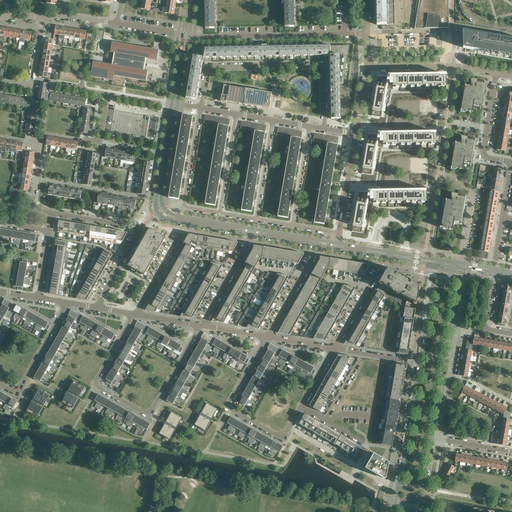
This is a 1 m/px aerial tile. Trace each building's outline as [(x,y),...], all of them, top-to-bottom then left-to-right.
[(204,0),(205,1),(206,1),(206,5),(205,5),(205,6),(205,10),(206,10),(206,13),(205,13),(205,14),(205,18),(206,18),(206,22),(205,22),(205,28),(207,28),(209,28),(214,28),(214,20),(214,6),(213,0),(204,0)] [(285,0),(285,3),(284,3),(284,4),(284,8),(286,8),(286,12),(285,12),(285,17),(286,17),(286,20),(285,20),(285,27),(286,27),(289,27),(294,27),(294,26),(294,20),(294,4),(293,0),(285,0)] [(393,25),(392,0),(387,0),(388,5),(388,15),(388,25),(382,25),(382,30),(393,29),(393,25)] [(420,0),(416,29),(450,29),(449,0),(420,0)] [(388,15),(388,5),(376,5),(376,15),(388,15)] [(388,25),(388,15),(376,15),(377,25),(382,25),(388,25)] [(511,41),(475,35),(468,34),(466,48),(511,55),(511,41)] [(112,65),(93,62),(91,77),(113,81),(114,76),(125,78),(127,78),(146,81),(148,71),(144,70),(145,65),(146,59),(157,60),(159,50),(112,42),(110,53),(114,53),(112,65)] [(348,55),(347,46),(348,46),(348,44),(340,45),(340,46),(338,46),(338,45),(330,45),(330,46),(328,46),(328,55),(339,55),(348,55)] [(204,58),(205,49),(204,49),(204,47),(203,47),(194,48),(193,56),(204,58)] [(213,58),(212,48),(205,49),(204,58),(213,58)] [(340,84),(339,59),(339,55),(328,55),(329,58),(330,58),(331,112),(334,112),(337,112),(340,111),(340,84)] [(195,100),(202,60),(203,61),(204,58),(193,56),(186,98),(195,100)] [(371,113),(371,116),(372,116),(374,116),(375,117),(375,116),(380,117),(379,117),(381,117),(386,89),(393,90),(393,86),(446,85),(446,74),(441,74),(441,75),(389,76),(378,77),(376,87),(376,88),(375,92),(375,93),(374,98),(374,99),(373,103),(373,105),(372,109),(372,110),(372,113),(371,113)] [(483,95),(485,90),(487,83),(485,83),(485,82),(485,78),(477,77),(477,80),(471,79),(471,87),(462,85),(462,92),(463,92),(463,97),(461,110),(461,112),(466,112),(466,111),(469,111),(469,112),(472,112),(473,106),(475,106),(475,107),(480,109),(483,95)] [(270,103),(271,93),(263,92),(262,92),(261,91),(258,91),(257,91),(256,91),(251,90),(250,90),(245,89),(244,89),(242,89),(242,88),(237,87),(236,87),(231,86),(230,86),(224,85),(222,93),(222,95),(220,101),(226,102),(230,102),(231,102),(236,102),(236,103),(239,104),(245,105),(251,106),(257,107),(269,109),(270,105),(269,105),(269,103),(270,103)] [(57,101),(58,94),(51,93),(50,100),(57,101)] [(64,102),(65,95),(58,94),(57,101),(64,102)] [(9,103),(10,97),(3,95),(2,102),(9,103)] [(71,103),(72,97),(65,95),(64,102),(71,103)] [(16,105),(17,98),(10,97),(9,103),(16,105)] [(77,105),(79,98),(72,97),(71,103),(77,105)] [(23,106),(24,99),(17,98),(16,105),(23,106)] [(85,106),(86,99),(79,98),(77,105),(84,106),(85,106)] [(30,107),(31,101),(31,100),(24,99),(23,106),(29,107),(30,107)] [(192,124),(193,117),(183,115),(181,123),(192,125),(192,124)] [(265,133),(266,126),(241,121),(240,129),(255,131),(265,133)] [(189,140),(191,128),(191,126),(192,125),(181,123),(179,140),(189,142),(189,140)] [(221,125),(219,125),(218,125),(216,142),(221,143),(221,142),(226,143),(227,136),(228,137),(229,134),(227,134),(228,127),(227,126),(225,126),(224,126),(222,126),(221,125)] [(264,140),(265,133),(255,131),(252,148),(257,149),(258,148),(262,149),(263,143),(265,143),(265,140),(264,140)] [(362,171),(361,174),(363,174),(364,174),(366,174),(370,175),(371,175),(376,146),(383,148),(383,144),(436,143),(436,132),(431,132),(431,133),(380,134),(368,135),(366,145),(366,146),(365,150),(365,151),(365,156),(364,156),(364,157),(364,161),(363,161),(363,163),(363,167),(362,167),(362,168),(362,171)] [(471,166),(473,152),(475,147),(478,141),(475,140),(475,139),(475,136),(468,134),(467,137),(461,136),(461,144),(460,144),(453,142),(453,143),(453,149),(453,155),(451,167),(451,169),(457,169),(457,168),(459,168),(459,169),(463,169),(464,163),(465,163),(465,164),(471,166)] [(293,138),(292,137),(291,137),(291,138),(288,154),(294,155),(298,155),(299,149),(301,149),(302,147),(300,146),(301,139),(300,139),(298,138),(296,138),(295,138),(293,138)] [(186,157),(188,144),(188,143),(189,143),(189,142),(179,140),(176,156),(186,158),(186,157)] [(226,152),(226,150),(225,150),(226,143),(221,142),(221,143),(216,142),(213,157),(219,158),(223,158),(224,152),(226,152)] [(330,144),(328,144),(328,143),(328,144),(325,160),(330,161),(335,161),(336,155),(338,155),(338,153),(336,153),(338,145),(337,145),(336,145),(334,145),(333,144),(331,144),(330,144)] [(262,158),(263,156),(261,156),(262,149),(258,148),(257,149),(252,148),(249,163),(255,164),(259,165),(260,158),(262,158)] [(298,165),(299,162),(297,162),(298,155),(294,155),(288,154),(287,161),(286,163),(287,163),(286,170),(291,171),(291,170),(296,171),(297,164),(298,165)] [(183,173),(185,161),(186,159),(186,160),(186,158),(176,156),(173,173),(183,175),(184,173),(183,173)] [(223,168),(224,165),(222,165),(223,158),(219,158),(213,157),(212,165),(211,164),(211,166),(211,167),(210,173),(216,174),(216,173),(220,174),(222,167),(223,168)] [(335,171),(335,168),(334,168),(335,161),(330,161),(325,160),(324,166),(324,165),(323,170),(322,176),(328,177),(328,176),(332,177),(333,170),(335,171)] [(260,174),(260,171),(258,171),(259,165),(255,164),(249,163),(248,169),(248,171),(247,173),(248,173),(247,179),(252,180),(252,179),(257,180),(258,174),(260,174)] [(296,180),(296,178),(295,177),(296,171),(291,170),(291,171),(286,170),(285,175),(284,175),(284,179),(283,185),(289,186),(293,186),(294,180),(296,180)] [(180,190),(182,178),(183,176),(183,175),(173,173),(170,190),(181,191),(181,190),(180,190)] [(221,183),(221,181),(219,181),(220,174),(216,173),(216,174),(210,173),(209,180),(208,182),(209,182),(208,188),(213,189),(218,189),(219,183),(221,183)] [(332,186),(333,184),(331,184),(332,177),(328,176),(328,177),(322,176),(321,181),(320,185),(321,185),(319,191),(325,192),(330,192),(331,186),(332,186)] [(257,189),(257,187),(256,187),(257,180),(252,179),(252,180),(247,179),(246,184),(245,184),(245,186),(245,188),(244,194),(250,195),(254,196),(255,189),(257,189)] [(80,200),(82,191),(80,191),(80,189),(78,189),(78,190),(75,190),(75,188),(73,188),(73,190),(69,189),(70,187),(67,187),(67,189),(64,188),(65,187),(62,186),(62,188),(59,187),(59,186),(57,185),(56,187),(54,186),(54,185),(52,184),(51,186),(49,186),(48,195),(80,200)] [(293,196),(294,193),(292,193),(293,186),(289,186),(283,185),(282,190),(281,192),(281,194),(280,201),(286,202),(286,201),(290,202),(292,195),(293,196)] [(218,199),(218,196),(217,196),(218,189),(213,189),(208,188),(207,193),(206,197),(206,198),(205,204),(215,206),(216,198),(218,199)] [(179,200),(180,194),(180,193),(181,191),(170,190),(169,198),(179,200)] [(352,229),(351,232),(353,232),(355,232),(354,232),(356,232),(360,233),(361,233),(366,204),(373,205),(373,202),(426,201),(426,190),(422,190),(422,191),(370,192),(358,193),(357,203),(356,203),(356,204),(356,208),(355,208),(355,209),(355,213),(354,213),(354,215),(354,219),(353,220),(354,220),(353,225),(352,226),(353,226),(352,229)] [(330,202),(330,199),(328,199),(330,192),(325,192),(319,191),(319,197),(318,196),(318,201),(317,204),(317,206),(318,206),(318,207),(322,208),(323,207),(327,208),(328,201),(330,202)] [(461,222),(463,210),(464,210),(464,207),(465,205),(466,205),(468,198),(465,198),(465,197),(466,197),(465,197),(466,192),(458,191),(457,195),(451,194),(452,202),(443,200),(443,207),(444,210),(443,212),(444,212),(441,225),(440,228),(442,228),(443,228),(449,229),(452,230),(454,224),(459,225),(462,225),(462,222),(461,222)] [(496,207),(499,192),(489,191),(486,206),(496,207)] [(254,205),(255,202),(253,202),(254,196),(250,195),(244,194),(243,200),(242,204),(241,210),(251,212),(253,205),(254,205)] [(291,211),(291,209),(289,208),(290,202),(286,201),(286,202),(280,201),(279,206),(279,210),(278,216),(288,218),(289,211),(291,211)] [(327,217),(327,215),(328,215),(326,215),(327,208),(323,207),(322,208),(318,207),(318,206),(317,206),(316,209),(317,209),(316,212),(315,214),(315,216),(314,223),(324,224),(325,217),(327,217)] [(494,222),(496,207),(486,206),(484,221),(494,222)] [(491,237),(494,222),(484,221),(481,236),(491,237)] [(144,275),(158,251),(159,250),(166,237),(160,234),(155,232),(156,231),(150,228),(142,241),(128,266),(135,270),(136,270),(137,271),(144,275)] [(397,242),(399,230),(391,229),(389,241),(397,242)] [(122,241),(128,232),(123,232),(118,231),(119,231),(118,231),(116,243),(117,240),(122,241)] [(38,242),(39,237),(36,237),(36,235),(30,234),(29,241),(28,243),(28,246),(30,247),(31,244),(32,241),(35,242),(35,241),(38,242)] [(197,244),(198,236),(189,234),(184,243),(190,246),(192,242),(197,244)] [(489,252),(491,237),(481,236),(478,251),(489,252)] [(233,251),(238,243),(230,241),(228,251),(229,251),(233,251)] [(192,247),(190,246),(184,243),(181,247),(189,252),(190,252),(192,247)] [(264,247),(255,246),(245,263),(255,268),(261,258),(262,258),(264,247)] [(189,252),(181,247),(178,252),(187,257),(189,258),(192,253),(190,252),(189,252)] [(113,254),(104,249),(102,254),(100,253),(102,254),(110,259),(113,254)] [(187,257),(178,252),(176,257),(184,261),(187,257)] [(288,262),(298,264),(304,254),(290,252),(288,262)] [(102,254),(100,253),(97,258),(99,259),(107,264),(110,259),(102,254)] [(184,261),(176,257),(173,261),(183,267),(186,262),(184,261)] [(328,269),(330,258),(321,257),(311,274),(321,279),(327,269),(328,269)] [(99,259),(97,258),(94,263),(105,269),(107,264),(99,259)] [(27,267),(27,263),(27,260),(23,259),(22,262),(20,262),(19,268),(26,269),(28,270),(32,270),(32,268),(29,267),(27,267)] [(183,267),(173,261),(170,266),(179,271),(181,272),(183,267)] [(105,269),(94,263),(92,267),(102,273),(105,269)] [(218,272),(223,265),(211,263),(209,267),(218,272)] [(245,263),(243,267),(252,273),(255,268),(245,263)] [(364,275),(370,265),(356,263),(355,273),(364,275)] [(179,271),(170,266),(168,271),(176,276),(176,275),(179,271)] [(102,273),(92,267),(89,272),(99,278),(102,273)] [(216,277),(218,272),(209,267),(206,271),(216,277)] [(243,267),(240,272),(249,277),(252,273),(243,267)] [(419,286),(411,281),(409,281),(398,275),(397,273),(388,268),(387,268),(387,269),(387,270),(386,272),(385,272),(379,282),(379,283),(380,283),(376,290),(386,296),(390,290),(391,290),(391,291),(392,291),(393,292),(394,293),(395,293),(396,293),(396,294),(397,294),(398,295),(399,295),(400,295),(401,295),(406,298),(405,307),(414,309),(415,303),(416,303),(417,303),(418,294),(418,290),(418,288),(419,287),(419,286)] [(176,276),(168,271),(165,276),(173,280),(174,281),(177,276),(176,275),(176,276)] [(213,282),(216,277),(206,271),(204,276),(213,282)] [(97,283),(99,278),(89,272),(86,277),(97,283)] [(240,272),(237,277),(247,282),(249,277),(240,272)] [(285,283),(289,276),(277,274),(275,278),(285,283)] [(321,279),(311,274),(309,278),(318,284),(321,279)] [(173,280),(165,276),(162,280),(171,285),(173,280)] [(210,286),(213,282),(204,276),(201,281),(210,286)] [(97,283),(86,277),(84,281),(94,287),(97,283)] [(237,277),(235,281),(244,287),(247,282),(237,277)] [(282,288),(285,283),(275,278),(273,283),(282,288)] [(306,283),(316,289),(318,284),(309,278),(306,283)] [(23,287),(24,284),(26,284),(29,284),(30,282),(26,281),(24,281),(17,280),(16,286),(18,286),(17,289),(22,290),(23,287)] [(173,286),(171,285),(162,280),(160,285),(168,290),(170,291),(173,286)] [(94,287),(84,281),(81,286),(91,292),(94,287)] [(208,291),(210,286),(201,281),(198,286),(208,291)] [(235,281),(232,286),(241,292),(244,287),(235,281)] [(279,293),(282,288),(273,283),(270,287),(279,293)] [(316,289),(306,283),(303,288),(313,293),(316,289)] [(509,285),(507,285),(504,284),(502,297),(509,299),(511,286),(509,285)] [(168,290),(160,285),(157,290),(165,294),(168,290)] [(341,289),(351,295),(355,287),(344,285),(341,289)] [(91,292),(81,286),(78,291),(80,292),(89,297),(91,292)] [(205,296),(208,291),(198,286),(196,290),(205,296)] [(232,286),(229,291),(239,296),(241,292),(232,286)] [(277,298),(279,293),(270,287),(267,292),(277,298)] [(313,293),(303,288),(301,293),(310,298),(313,293)] [(351,295),(341,289),(339,294),(348,299),(351,295)] [(168,295),(165,294),(157,290),(154,294),(165,300),(168,295)] [(202,300),(205,296),(196,290),(193,295),(202,300)] [(387,299),(388,297),(386,296),(376,290),(375,290),(373,295),(382,300),(384,297),(387,299)] [(87,300),(89,297),(80,292),(78,291),(80,293),(77,299),(81,299),(82,300),(87,300)] [(229,291),(227,295),(236,301),(239,296),(229,291)] [(274,302),(277,298),(267,292),(265,297),(274,302)] [(310,298),(301,293),(298,297),(308,303),(310,298)] [(165,300),(154,294),(152,299),(162,305),(165,300)] [(348,299),(339,294),(336,299),(346,304),(348,299)] [(193,295),(190,300),(200,305),(202,300),(193,295)] [(227,295),(224,300),(233,306),(236,301),(227,295)] [(385,302),(382,300),(373,295),(370,299),(379,305),(381,302),(384,303),(385,302)] [(271,307),(274,302),(265,297),(262,302),(271,307)] [(308,303),(298,297),(295,302),(305,308),(308,303)] [(507,311),(509,299),(502,297),(500,310),(507,311)] [(162,305),(152,299),(149,304),(157,308),(157,309),(159,310),(162,305)] [(346,304),(336,299),(333,303),(343,309),(346,304)] [(382,306),(379,305),(370,299),(367,304),(377,309),(378,306),(381,308),(382,306)] [(15,306),(13,304),(10,302),(7,300),(6,301),(4,300),(2,304),(3,305),(9,308),(12,311),(15,306)] [(190,300),(188,304),(197,310),(200,305),(190,300)] [(224,300),(221,305),(231,310),(233,306),(224,300)] [(269,312),(271,307),(262,302),(259,306),(269,312)] [(305,308),(295,302),(293,307),(302,312),(305,308)] [(343,309),(333,303),(331,308),(340,313),(343,309)] [(155,312),(157,309),(157,308),(149,304),(145,310),(155,312)] [(188,304),(185,309),(194,314),(197,310),(188,304)] [(380,311),(377,309),(367,304),(365,309),(374,314),(376,311),(379,313),(380,311)] [(7,311),(9,308),(3,305),(0,309),(6,313),(11,316),(12,314),(10,312),(7,311)] [(19,314),(22,308),(17,305),(13,311),(16,312),(15,315),(14,318),(16,319),(18,316),(19,314)] [(221,305),(219,310),(228,315),(231,310),(221,305)] [(266,316),(269,312),(259,306),(257,311),(266,316)] [(290,311),(300,317),(302,312),(293,307),(290,311)] [(24,317),(28,311),(22,308),(19,314),(24,317)] [(185,309),(183,308),(180,312),(182,314),(181,316),(192,318),(194,314),(185,309)] [(340,313),(331,308),(328,313),(337,318),(340,313)] [(11,316),(6,313),(0,309),(0,316),(3,318),(4,316),(7,317),(10,318),(11,316)] [(377,316),(374,314),(365,309),(362,313),(371,319),(373,316),(376,317),(377,316)] [(82,317),(79,315),(71,310),(68,315),(69,316),(75,319),(75,320),(79,322),(82,317)] [(219,310),(216,314),(225,320),(228,315),(219,310)] [(505,324),(507,311),(500,310),(497,323),(500,324),(502,324),(505,324)] [(29,320),(33,314),(28,311),(24,317),(27,318),(25,320),(24,323),(26,325),(29,320)] [(263,321),(266,316),(257,311),(254,316),(263,321)] [(300,317),(290,311),(287,316),(297,322),(300,317)] [(337,318),(328,313),(325,317),(335,323),(337,318)] [(374,320),(371,319),(362,313),(359,318),(369,323),(370,320),(373,322),(374,320)] [(34,323),(38,317),(33,314),(29,320),(26,325),(28,326),(31,323),(32,321),(34,323)] [(216,314),(212,322),(223,324),(225,320),(216,314)] [(72,324),(75,320),(75,319),(69,316),(66,321),(72,324)] [(85,325),(89,319),(83,316),(80,322),(85,325)] [(261,326),(263,321),(254,316),(251,320),(261,326)] [(297,322),(287,316),(285,321),(294,326),(297,322)] [(39,326),(43,320),(38,317),(34,323),(37,324),(36,326),(35,329),(37,330),(39,326)] [(335,323),(325,317),(323,322),(332,328),(335,323)] [(372,325),(369,323),(359,318),(357,323),(366,328),(368,325),(371,327),(372,325)] [(90,328),(94,322),(89,319),(85,325),(84,327),(83,330),(85,331),(87,329),(88,327),(90,328)] [(50,326),(47,324),(48,323),(43,320),(39,326),(37,330),(39,332),(41,329),(42,327),(45,329),(45,328),(48,330),(50,326)] [(251,320),(247,328),(259,330),(261,326),(251,320)] [(69,330),(72,324),(66,321),(63,326),(69,330)] [(282,326),(292,331),(294,326),(285,321),(282,326)] [(96,331),(99,325),(94,322),(90,328),(93,330),(92,332),(91,335),(93,336),(96,331)] [(143,331),(145,326),(145,327),(146,326),(143,324),(139,322),(139,324),(137,323),(134,327),(135,327),(142,331),(143,331)] [(332,328),(323,322),(320,327),(329,332),(332,328)] [(369,330),(366,328),(357,323),(354,327),(363,333),(365,330),(368,331),(369,330)] [(101,334),(104,328),(99,325),(96,331),(101,334)] [(68,332),(69,330),(63,326),(60,331),(66,335),(71,337),(72,335),(70,333),(68,332)] [(282,326),(278,333),(289,335),(292,331),(282,326)] [(140,333),(142,331),(135,327),(132,332),(139,336),(140,337),(143,339),(145,337),(142,334),(140,333)] [(152,336),(155,330),(150,327),(146,333),(149,335),(148,337),(147,340),(149,341),(152,336)] [(329,332),(320,327),(317,332),(327,337),(329,332)] [(366,334),(363,333),(354,327),(351,332),(361,337),(362,334),(365,336),(366,334)] [(105,339),(109,331),(104,328),(101,334),(103,335),(102,338),(101,341),(103,342),(105,339)] [(157,339),(160,333),(155,330),(152,336),(149,341),(151,342),(153,340),(154,338),(157,339)] [(71,337),(66,335),(60,331),(57,336),(64,340),(65,337),(67,338),(70,339),(71,337)] [(116,337),(114,336),(115,334),(109,331),(105,339),(103,342),(105,343),(107,340),(108,338),(111,340),(114,341),(116,337)] [(143,339),(140,337),(139,336),(132,332),(130,337),(136,341),(137,338),(139,339),(142,340),(143,339)] [(317,332),(313,339),(325,341),(327,337),(317,332)] [(364,339),(361,337),(351,332),(348,337),(358,342),(360,339),(363,341),(364,339)] [(162,342),(165,336),(160,333),(157,339),(159,341),(158,343),(157,346),(159,347),(161,344),(162,342)] [(209,343),(212,338),(212,337),(209,336),(209,335),(206,333),(206,334),(205,335),(203,334),(201,338),(202,339),(202,338),(208,342),(209,343)] [(61,345),(64,340),(57,336),(54,341),(61,345)] [(167,345),(171,339),(165,336),(162,342),(167,345)] [(133,346),(136,341),(130,337),(127,343),(133,346)] [(356,346),(358,342),(348,337),(344,344),(356,346)] [(207,345),(208,342),(202,338),(202,339),(199,344),(205,347),(210,350),(211,348),(208,346),(207,345)] [(172,348),(176,342),(171,339),(167,345),(172,348)] [(218,348),(221,342),(216,339),(213,345),(215,346),(214,348),(213,351),(215,353),(218,348)] [(62,346),(61,345),(54,341),(52,347),(58,350),(59,348),(61,349),(64,350),(65,348),(62,346)] [(183,348),(180,347),(181,345),(176,342),(172,348),(171,350),(169,353),(171,354),(174,352),(175,349),(178,351),(180,352),(183,348)] [(223,351),(227,345),(221,342),(218,348),(215,353),(217,354),(219,351),(221,349),(223,351)] [(130,351),(133,346),(127,343),(124,348),(130,351)] [(210,350),(205,347),(199,344),(196,349),(202,352),(204,350),(206,351),(209,352),(210,350)] [(228,354),(232,347),(227,345),(223,351),(226,352),(225,354),(223,357),(225,358),(228,354)] [(275,354),(278,349),(276,347),(272,345),(271,346),(270,345),(269,345),(267,349),(268,350),(268,349),(275,353),(274,354),(275,354)] [(56,353),(58,350),(52,347),(49,352),(55,355),(56,356),(59,358),(61,356),(58,354),(56,353)] [(233,356),(237,350),(232,347),(228,354),(225,358),(227,360),(230,357),(231,355),(233,356)] [(128,354),(130,351),(124,348),(121,353),(127,357),(128,357),(132,359),(133,357),(130,355),(128,354)] [(199,357),(202,352),(196,349),(193,354),(199,357)] [(273,356),(274,354),(275,353),(268,349),(268,350),(265,355),(272,358),(273,359),(276,361),(277,359),(275,357),(273,356)] [(239,359),(242,353),(237,350),(233,356),(236,358),(235,360),(234,363),(236,364),(239,359)] [(284,359),(288,353),(282,350),(279,356),(284,359)] [(52,361),(55,355),(49,352),(46,357),(52,361)] [(132,359),(128,357),(127,357),(121,353),(118,358),(124,362),(126,359),(127,360),(131,361),(132,359)] [(249,360),(247,358),(247,356),(242,353),(239,359),(236,364),(238,365),(240,363),(241,361),(244,363),(244,362),(247,364),(249,360)] [(289,362),(293,356),(288,353),(284,359),(289,362)] [(204,360),(201,358),(199,357),(193,354),(190,359),(196,363),(198,360),(200,361),(203,362),(204,360)] [(338,354),(336,359),(346,365),(351,357),(338,354)] [(269,363),(272,358),(265,355),(262,360),(269,363)] [(295,365),(298,359),(293,356),(289,362),(295,365)] [(50,363),(52,361),(46,357),(43,362),(49,366),(50,367),(51,367),(54,368),(55,366),(52,364),(50,363)] [(123,364),(124,362),(118,358),(115,363),(121,367),(123,368),(126,369),(127,367),(124,365),(123,364)] [(195,365),(196,363),(190,359),(187,364),(193,368),(198,370),(199,368),(197,366),(195,365)] [(300,368),(303,362),(298,359),(295,365),(294,366),(292,370),(294,371),(296,368),(297,366),(300,368)] [(336,359),(333,364),(343,370),(346,365),(336,359)] [(266,369),(269,363),(262,360),(259,365),(266,369)] [(46,371),(49,366),(43,362),(40,367),(46,371)] [(304,372),(308,364),(303,362),(300,368),(302,369),(301,371),(300,374),(302,375),(304,372)] [(126,369),(123,368),(121,367),(115,363),(112,368),(118,372),(120,369),(122,370),(125,371),(126,369)] [(198,370),(193,368),(187,364),(184,369),(190,373),(192,370),(194,371),(197,372),(198,370)] [(315,371),(313,369),(314,368),(308,364),(304,372),(302,375),(304,377),(306,374),(307,372),(310,374),(313,375),(315,371)] [(333,364),(330,369),(340,375),(343,370),(333,364)] [(267,369),(266,369),(259,365),(256,370),(263,374),(264,371),(266,372),(269,373),(270,371),(267,369)] [(44,373),(46,371),(40,367),(37,372),(45,377),(48,379),(49,377),(47,375),(44,373)] [(117,374),(118,372),(112,368),(109,374),(115,377),(117,378),(120,380),(121,378),(119,376),(117,374)] [(189,376),(190,373),(184,369),(181,375),(187,378),(192,381),(193,379),(191,377),(189,376)] [(330,369),(327,374),(337,380),(340,375),(330,369)] [(406,372),(405,372),(405,371),(393,369),(391,379),(403,381),(404,380),(406,372)] [(261,376),(263,374),(256,370),(253,376),(260,379),(261,380),(264,382),(266,380),(263,378),(261,376)] [(48,379),(45,377),(37,372),(34,378),(40,381),(42,378),(44,380),(47,381),(48,379)] [(120,380),(117,378),(115,377),(109,374),(106,379),(108,380),(106,382),(110,385),(112,382),(114,379),(116,381),(119,382),(120,380)] [(327,374),(324,380),(334,385),(337,380),(327,374)] [(192,381),(187,378),(181,375),(178,380),(184,383),(186,381),(188,382),(191,383),(192,381)] [(264,382),(261,380),(260,379),(253,376),(251,381),(257,384),(258,381),(260,383),(263,384),(264,382)] [(390,389),(402,391),(402,390),(403,390),(404,383),(403,383),(403,381),(391,379),(390,389)] [(183,386),(184,383),(178,380),(175,385),(182,388),(183,389),(186,391),(188,389),(185,387),(183,386)] [(324,380),(321,385),(331,391),(334,385),(324,380)] [(74,393),(79,384),(74,381),(68,390),(74,393)] [(255,387),(257,384),(251,381),(248,386),(254,389),(255,390),(259,392),(260,390),(257,388),(255,387)] [(79,396),(85,387),(79,384),(74,393),(79,396)] [(183,389),(182,388),(175,385),(173,390),(179,393),(180,391),(182,392),(185,393),(186,391),(183,389)] [(321,385),(318,390),(328,396),(331,391),(321,385)] [(251,394),(254,389),(248,386),(245,391),(251,394)] [(466,395),(470,388),(465,386),(461,392),(466,395)] [(471,397),(474,391),(470,388),(466,395),(471,397)] [(39,402),(44,393),(39,389),(33,399),(39,402)] [(402,392),(401,392),(402,391),(390,389),(387,389),(386,399),(400,401),(400,400),(401,401),(402,392)] [(177,396),(179,393),(173,390),(170,395),(176,399),(177,399),(181,401),(182,399),(179,397),(177,396)] [(318,390),(315,395),(325,401),(328,396),(318,390)] [(249,397),(251,394),(245,391),(242,396),(248,400),(249,400),(253,402),(254,400),(251,398),(249,397)] [(475,400),(479,393),(474,391),(471,397),(475,400)] [(44,405),(49,396),(44,393),(39,402),(44,405)] [(67,405),(73,396),(67,393),(62,402),(67,405)] [(480,402),(484,395),(479,393),(475,400),(480,402)] [(97,408),(104,397),(98,394),(95,400),(98,402),(96,404),(95,407),(97,408)] [(9,404),(12,398),(7,395),(4,401),(6,403),(5,405),(4,408),(6,409),(9,404)] [(177,399),(176,399),(170,395),(166,400),(173,404),(174,401),(176,402),(179,403),(181,401),(177,399)] [(315,395),(312,400),(322,406),(325,401),(315,395)] [(485,404),(488,398),(484,395),(480,402),(485,404)] [(73,408),(78,399),(73,396),(67,405),(73,408)] [(253,402),(249,400),(248,400),(242,396),(239,402),(240,402),(239,405),(243,407),(245,405),(247,402),(248,403),(252,404),(253,402)] [(105,406),(109,400),(104,397),(97,408),(99,409),(101,407),(103,405),(105,406)] [(16,404),(18,401),(12,398),(9,404),(6,409),(8,410),(10,408),(11,406),(14,408),(16,404)] [(489,407),(493,400),(488,398),(485,404),(489,407)] [(386,399),(384,409),(386,409),(398,411),(398,410),(399,411),(401,402),(400,402),(400,401),(386,399)] [(110,411),(114,403),(109,400),(105,406),(108,408),(107,410),(106,413),(108,414),(110,411)] [(312,400),(309,406),(319,412),(322,406),(312,400)] [(494,409),(498,403),(493,400),(489,407),(494,409)] [(32,414),(37,405),(32,402),(26,411),(32,414)] [(116,412),(119,406),(114,403),(110,411),(108,414),(110,415),(112,413),(113,411),(116,412)] [(207,416),(212,406),(207,403),(201,413),(207,416)] [(499,412),(502,405),(498,403),(494,409),(499,412)] [(37,417),(43,408),(37,405),(32,414),(37,417)] [(506,410),(507,408),(502,405),(499,412),(504,414),(506,410)] [(118,420),(124,409),(119,406),(116,412),(118,414),(117,416),(116,419),(118,420)] [(212,419),(217,409),(212,406),(207,416),(212,419)] [(126,418),(129,412),(124,409),(118,420),(120,421),(122,419),(123,417),(126,418)] [(386,410),(385,419),(397,421),(397,420),(398,421),(399,413),(398,413),(398,411),(386,410)] [(128,426),(135,415),(129,412),(126,418),(129,420),(127,422),(126,425),(128,426)] [(171,425),(177,415),(171,412),(166,421),(171,425)] [(299,423),(299,424),(304,427),(310,417),(305,414),(299,423)] [(136,424),(140,418),(135,415),(128,426),(130,427),(132,424),(134,422),(136,424)] [(177,428),(182,418),(177,415),(171,425),(177,428)] [(200,428),(205,418),(200,415),(194,425),(200,428)] [(233,426),(236,420),(231,417),(228,423),(230,424),(229,427),(228,430),(230,431),(232,427),(233,426)] [(310,417),(304,427),(309,430),(310,429),(315,420),(310,417)] [(140,428),(141,427),(145,421),(140,418),(136,424),(139,425),(138,427),(137,431),(139,432),(140,428)] [(205,431),(210,422),(211,421),(205,418),(200,428),(205,431)] [(238,429),(241,423),(236,420),(233,426),(232,427),(230,431),(232,432),(234,429),(235,427),(238,429)] [(309,430),(314,433),(315,432),(320,423),(315,420),(310,429),(309,430)] [(147,430),(150,424),(145,421),(141,427),(147,430)] [(242,433),(247,426),(241,423),(238,429),(241,430),(240,433),(239,436),(241,437),(242,433)] [(315,432),(314,433),(319,436),(325,426),(320,423),(315,432)] [(164,437),(170,427),(164,424),(159,433),(164,437)] [(248,435),(252,429),(247,426),(242,433),(241,437),(243,438),(245,435),(246,433),(248,435)] [(325,426),(319,436),(325,439),(331,429),(325,426)] [(170,440),(175,430),(170,427),(164,437),(170,440)] [(254,438),(257,432),(252,429),(248,435),(251,436),(250,438),(249,441),(251,443),(254,438)] [(331,429),(325,439),(330,442),(336,432),(331,429)] [(259,441),(262,434),(257,432),(254,438),(251,443),(253,444),(255,441),(256,439),(259,441)] [(336,432),(330,442),(335,445),(336,444),(341,435),(336,432)] [(263,445),(264,443),(267,437),(262,434),(259,441),(261,442),(260,444),(259,447),(261,448),(263,445)] [(336,444),(341,447),(346,438),(346,437),(341,434),(341,435),(336,444)] [(269,446),(272,440),(267,437),(264,443),(269,446)] [(341,447),(340,448),(345,451),(351,441),(346,438),(341,447)] [(274,449),(278,443),(272,440),(269,446),(274,449)] [(351,441),(345,451),(351,454),(357,444),(351,441)] [(280,452),(283,446),(278,443),(274,449),(280,452)] [(357,444),(351,454),(356,457),(356,456),(362,447),(357,444)] [(386,477),(389,462),(374,453),(365,468),(383,478),(384,479),(384,478),(385,478),(386,478),(386,477)] [(451,472),(454,466),(447,463),(444,469),(451,472)] [(447,478),(451,472),(444,469),(441,475),(447,478)] [(444,485),(447,478),(441,475),(438,481),(444,485)]
